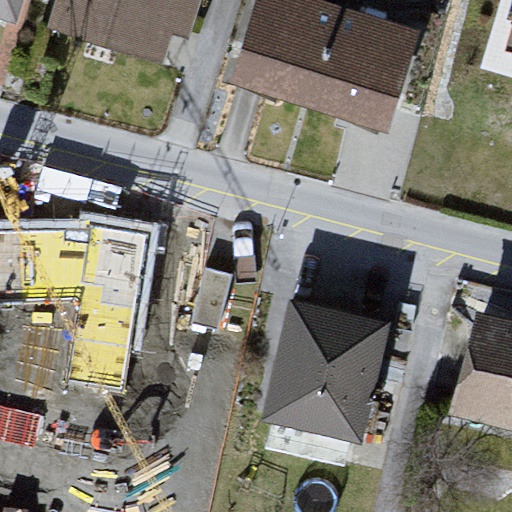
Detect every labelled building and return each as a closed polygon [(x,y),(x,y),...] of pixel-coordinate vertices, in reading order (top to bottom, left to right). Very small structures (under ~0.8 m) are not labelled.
[(17,0),(0,0),(0,13),(12,17),(17,0)] [(195,0),(60,0),(53,23),(158,55),(167,26),(185,32),(195,0)] [(413,35),(300,0),(260,0),(235,79),(385,126),(413,35)] [(89,231),(0,232),(0,298),(82,296),(69,378),(124,388),(147,234),(91,223),(89,231)] [(410,324),(294,291),(261,418),(381,450),(410,324)] [(511,308),(478,300),(450,411),(511,425),(511,308)]
